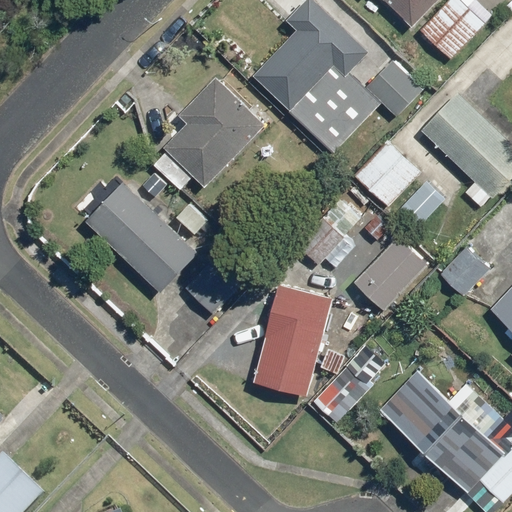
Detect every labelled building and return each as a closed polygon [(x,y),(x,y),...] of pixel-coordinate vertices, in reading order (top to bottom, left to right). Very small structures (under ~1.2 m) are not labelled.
[(303,25),(259,70),(297,106),(303,99),(344,138),(382,98),(401,116),(433,83),(398,50),(366,83),(353,71),(376,48),(326,0),(308,0),(293,16),(303,25)] [(395,0),(419,24),(442,0),(395,0)] [(454,57),(488,21),(466,0),(450,0),(424,28),(454,57)] [(228,7),(213,20),(238,48),(253,35),(228,7)] [(167,151),(140,180),(158,197),(176,178),(186,187),(199,173),(210,184),(269,121),(223,73),(187,112),(195,119),(166,150),(167,151)] [(511,135),(467,88),(427,126),(476,178),(467,187),(484,205),(511,178),(511,135)] [(398,138),(363,173),(393,204),(429,169),(398,138)] [(202,249),(126,177),(90,214),(167,287),(202,249)] [(195,197),(180,210),(198,231),(213,218),(195,197)] [(302,241),(323,261),(364,218),(343,198),(302,241)] [(387,309),(432,260),(403,232),(357,281),(387,309)] [(467,293),(494,264),(473,244),(446,273),(467,293)] [(216,313),(250,280),(222,252),(189,284),(216,313)] [(314,389),(336,294),(283,282),(261,377),(314,389)] [(511,290),(496,307),(511,321),(511,290)] [(432,448),(468,410),(423,367),(386,405),(432,448)] [(0,410),(0,431),(11,421),(0,410)] [(468,410),(432,448),(474,489),(484,478),(508,502),(511,497),(511,445),(509,449),(468,410)] [(6,451),(0,457),(0,511),(27,511),(48,493),(6,451)]
